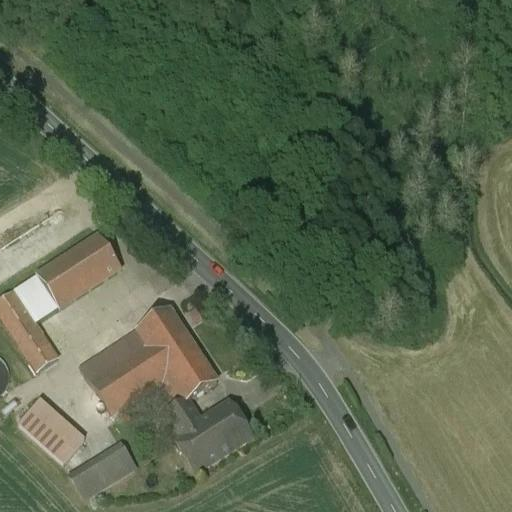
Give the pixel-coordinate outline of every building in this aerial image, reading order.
[(99,239),(14,297),(35,330),(119,275),(99,239)] [(57,365),(35,330),(14,297),(0,305),(0,321),(36,379),(57,365)] [(169,314),(135,336),(167,383),(159,389),(175,414),(184,407),(216,387),(169,314)] [(109,421),(159,389),(167,383),(135,336),(78,372),(109,421)] [(16,428),(61,469),(84,443),(40,402),(16,428)] [(198,428),(184,407),(175,414),(161,424),(174,443),(198,428)] [(228,409),(198,428),(174,443),(196,478),(250,443),(228,409)] [(66,477),(82,505),(137,475),(121,446),(66,477)]
